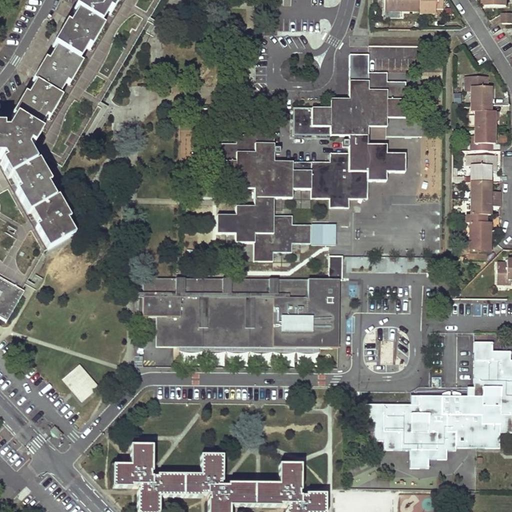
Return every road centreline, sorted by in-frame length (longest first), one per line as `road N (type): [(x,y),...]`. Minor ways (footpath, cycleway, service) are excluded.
road 1 (residential): [(59,467),(141,380),(357,377)]
road 2 (residential): [(357,377),(408,373),(416,336),(399,318),(371,318),(357,332)]
road 3 (residential): [(326,51),(282,51),(274,69),(287,84),(318,84),(324,76)]
